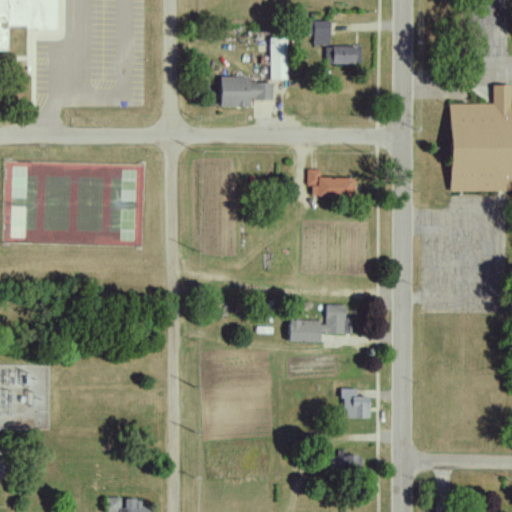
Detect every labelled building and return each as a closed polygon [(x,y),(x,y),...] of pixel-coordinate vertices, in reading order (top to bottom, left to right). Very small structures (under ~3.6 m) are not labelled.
[(0,0),(58,0),(59,33),(13,33),(10,54),(0,53),(0,0)] [(328,22),(310,21),(309,45),(328,45),(328,22)] [(268,37),(269,79),(286,79),(285,37),(268,37)] [(360,64),(360,46),(324,46),(324,64),(360,64)] [(270,100),(270,82),(247,83),(247,77),(218,77),(218,107),(247,107),(247,100),(270,100)] [(446,104),(447,191),(511,191),(511,115),(509,115),(509,85),(490,85),(490,104),(446,104)] [(318,170),(305,169),(304,186),(309,187),(309,197),(351,198),(351,178),(318,178),(318,170)] [(286,342),(319,342),(319,334),(349,334),(350,319),(343,319),(343,305),(324,305),(324,321),(287,321),(286,342)] [(341,418),(367,418),(367,397),(355,397),(355,389),(341,389),(341,418)] [(360,455),(336,455),(336,457),(328,456),(328,475),(359,476),(360,455)] [(147,511),(148,502),(120,502),(120,497),(103,497),(103,511),(147,511)]
